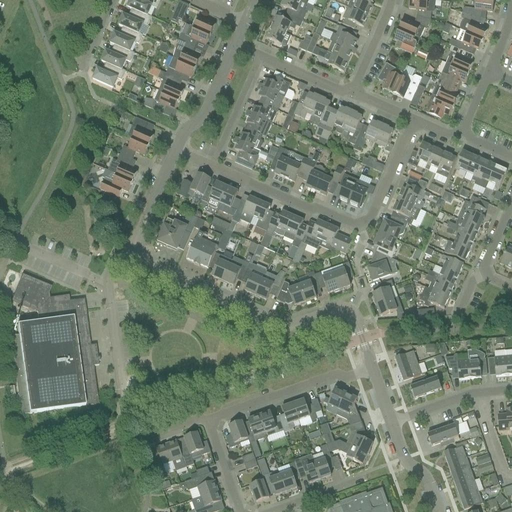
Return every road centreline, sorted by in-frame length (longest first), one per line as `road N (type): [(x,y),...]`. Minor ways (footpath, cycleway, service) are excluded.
road 1 (residential): [(138,253),(150,268),(279,325),(344,310),(356,321),(369,365)]
road 2 (residential): [(211,166),(358,223),(373,214),(412,121)]
road 3 (residential): [(123,406),(107,283),(118,260),(138,253)]
road 4 (residential): [(209,420),(369,365)]
road 5 (residential): [(406,465),(276,511)]
road 6 (residential): [(511,391),(473,394),(391,423)]
road 7 (residential): [(174,150),(204,115),(234,44)]
road 8 (residential): [(211,166),(260,56)]
